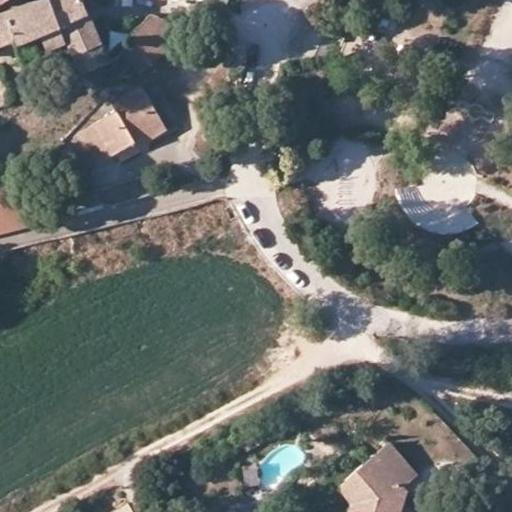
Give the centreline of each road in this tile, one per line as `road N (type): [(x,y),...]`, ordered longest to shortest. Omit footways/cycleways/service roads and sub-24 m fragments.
road 1 (track): [(352,341),(37,511)]
road 2 (residential): [(253,177),(265,224),(318,292),(403,328),(511,325)]
road 3 (residential): [(253,177),(0,242)]
road 4 (track): [(359,311),(352,341),(426,390),(511,475)]
road 5 (residential): [(271,19),(253,177)]
road 6 (residential): [(271,19),(196,19),(142,0)]
